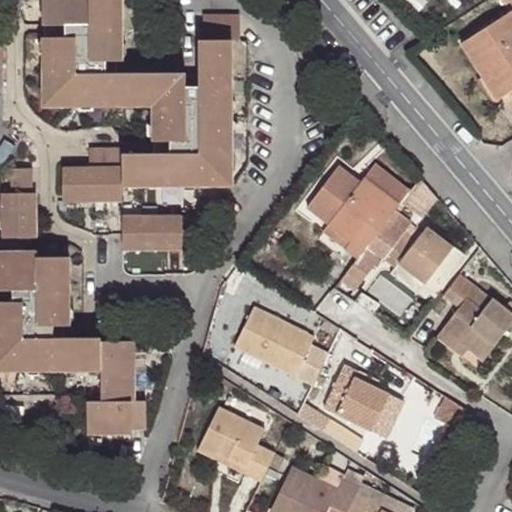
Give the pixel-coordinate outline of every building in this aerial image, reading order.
[(151,108),(151,74),(120,74),(120,68),(120,62),(123,61),(121,0),(41,0),(42,27),(44,27),(45,39),(42,39),(43,109),(151,108)] [(511,17),(509,13),(473,37),(496,75),(486,81),(497,98),(511,88),(511,17)] [(239,41),(238,17),(202,16),(203,41),(198,40),(199,77),(193,77),(187,77),(186,74),(151,74),(151,108),(151,155),(122,156),(123,188),(232,186),(231,42),(239,41)] [(496,75),(473,37),(462,44),(486,81),(496,75)] [(61,204),(123,204),(123,188),(122,156),(122,150),(89,150),(89,167),(61,168),(61,204)] [(399,206),(409,194),(373,165),(363,179),(399,206)] [(357,261),(365,251),(399,206),(363,179),(360,183),(338,168),(307,209),(327,226),(350,242),(344,250),(357,261)] [(0,238),(0,253),(25,253),(25,239),(37,238),(36,195),(32,195),(31,171),(12,172),(12,195),(3,195),(4,238),(0,238)] [(182,251),(181,217),(123,218),(123,252),(182,251)] [(397,264),(424,286),(452,248),(425,228),(420,235),(407,225),(383,259),(394,269),(397,264)] [(322,233),(344,250),(350,242),(327,226),(322,233)] [(439,293),(471,252),(461,244),(429,285),(439,293)] [(0,253),(0,372),(101,372),(101,342),(101,338),(68,338),(68,332),(68,327),(71,326),(70,259),(38,258),(38,251),(25,253),(0,253)] [(343,280),(341,283),(356,293),(379,263),(365,251),(357,261),(347,275),(343,280)] [(412,302),(424,286),(397,264),(394,269),(385,281),(412,302)] [(511,316),(458,276),(442,297),(457,309),(441,331),(467,350),(482,362),(511,321),(511,316)] [(312,387),(328,354),(310,345),(313,338),(253,309),(235,348),(312,387)] [(462,357),(467,350),(441,331),(436,337),(462,357)] [(133,342),(101,342),(101,372),(102,402),(134,401),(133,342)] [(370,431),(388,395),(374,387),(355,379),(358,372),(345,365),(324,409),(370,431)] [(355,379),(374,387),(377,382),(358,372),(355,379)] [(401,401),(388,395),(370,431),(383,438),(401,401)] [(102,402),(87,402),(88,437),(133,435),(132,431),(148,431),(146,400),(134,401),(102,402)] [(465,412),(452,403),(442,421),(456,430),(465,412)] [(261,484),(275,454),(257,446),(264,430),(219,410),(198,452),(214,461),(217,453),(247,468),(243,475),(261,484)] [(217,453),(214,461),(243,475),(247,468),(217,453)] [(347,511),(354,498),(359,489),(342,481),(338,490),(292,469),(271,511),(272,511),(347,511)] [(384,511),(354,498),(347,511),(384,511)]
